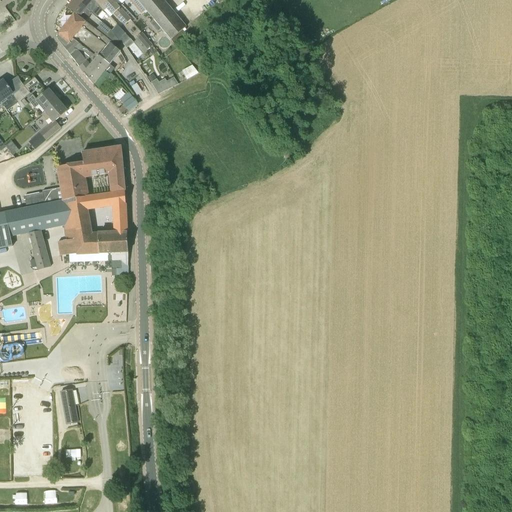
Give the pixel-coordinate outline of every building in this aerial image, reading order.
[(74,0),(68,7),(75,13),(85,22),(91,14),(92,14),(78,0),(74,0)] [(91,14),(96,18),(103,10),(97,3),(95,0),(78,0),(92,14),(91,14)] [(95,0),(97,3),(103,10),(105,12),(110,17),(113,14),(124,26),(131,19),(120,7),(120,8),(117,5),(116,5),(115,3),(114,5),(110,1),(111,0),(95,0)] [(128,0),(142,15),(146,11),(147,11),(137,0),(111,0),(110,1),(114,5),(115,3),(116,5),(117,5),(120,3),(121,4),(126,0),(128,0)] [(137,0),(147,11),(154,19),(162,29),(171,40),(186,27),(163,0),(137,0)] [(75,13),(59,34),(70,42),(73,39),(81,45),(81,46),(93,55),(97,57),(106,46),(103,43),(107,38),(95,29),(85,22),(75,13)] [(158,32),(162,29),(154,19),(149,23),(158,32)] [(102,22),(95,29),(107,38),(116,45),(120,41),(111,31),(102,22)] [(120,41),(123,37),(126,34),(116,25),(111,31),(120,41)] [(142,33),(137,37),(147,50),(152,45),(142,33)] [(57,39),(72,58),(76,54),(78,56),(80,54),(86,61),(93,55),(81,46),(81,45),(73,39),(70,42),(59,34),(57,39)] [(89,66),(83,73),(84,74),(94,85),(94,84),(98,89),(106,79),(110,83),(115,78),(110,74),(114,69),(110,65),(120,52),(111,44),(100,56),(90,67),(89,66)] [(72,58),(83,73),(89,66),(86,61),(80,54),(78,56),(76,54),(72,58)] [(184,69),(188,78),(199,73),(195,64),(184,69)] [(153,74),(148,77),(151,83),(156,79),(153,74)] [(164,84),(159,83),(157,79),(151,83),(157,92),(158,95),(159,94),(178,84),(177,83),(174,77),(167,82),(164,84)] [(25,87),(29,92),(39,83),(35,78),(27,84),(25,87)] [(2,81),(0,81),(0,102),(1,104),(5,110),(10,107),(6,101),(5,99),(11,94),(2,81)] [(22,109),(25,107),(21,102),(24,99),(30,94),(29,92),(25,87),(12,96),(15,99),(22,110),(22,109)] [(38,106),(44,112),(58,101),(49,90),(37,100),(34,97),(32,95),(26,100),(34,109),(38,106)] [(128,111),(137,104),(129,93),(120,100),(128,111)] [(44,112),(42,114),(47,120),(51,117),(55,122),(67,111),(58,101),(44,112)] [(42,136),(32,145),(35,148),(45,140),(46,142),(61,129),(56,123),(52,127),(51,125),(40,134),(42,136)] [(45,204),(61,202),(87,197),(84,176),(111,172),(113,193),(125,192),(121,147),(82,153),(84,164),(58,167),(62,188),(42,191),(42,193),(45,204)] [(65,226),(66,228),(90,226),(87,209),(114,205),(115,225),(127,224),(125,192),(113,193),(87,197),(61,202),(65,226)] [(42,193),(39,194),(25,197),(27,208),(45,204),(42,193)] [(5,213),(11,237),(28,233),(41,231),(65,226),(61,202),(45,204),(27,208),(5,213)] [(11,237),(5,213),(0,213),(0,249),(13,247),(11,237)] [(90,226),(66,228),(68,242),(58,242),(58,256),(108,253),(109,261),(112,261),(112,276),(127,276),(127,224),(115,225),(116,233),(99,234),(99,235),(92,236),(90,226)] [(31,250),(37,271),(51,267),(41,231),(28,233),(33,250),(31,250)] [(72,390),(59,392),(66,425),(78,423),(72,390)] [(15,433),(15,442),(25,441),(25,433),(15,433)] [(29,470),(29,462),(15,463),(15,470),(29,470)] [(46,491),(47,504),(58,504),(58,491),(46,491)] [(28,505),(29,492),(17,492),(17,505),(28,505)] [(84,504),(94,507),(98,496),(88,493),(84,504)]
